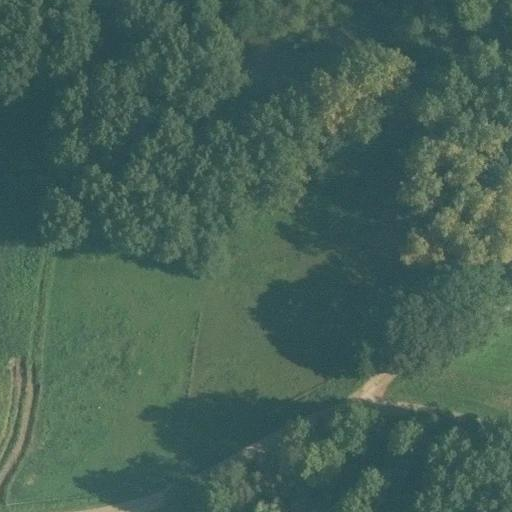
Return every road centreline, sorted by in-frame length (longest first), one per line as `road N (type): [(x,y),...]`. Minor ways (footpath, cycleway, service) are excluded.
road 1 (unclassified): [(122,511),(315,421),(367,406)]
road 2 (track): [(367,406),(382,371),(511,303)]
road 3 (unclassified): [(511,438),(415,409),(367,406)]
